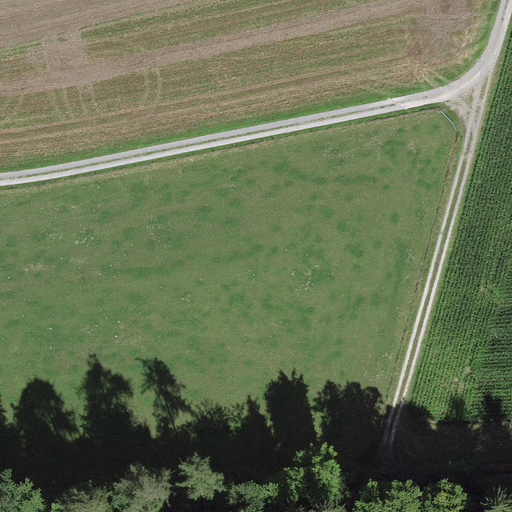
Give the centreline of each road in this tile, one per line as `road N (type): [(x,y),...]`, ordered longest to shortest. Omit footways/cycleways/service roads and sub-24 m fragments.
road 1 (track): [(509,0),(374,481)]
road 2 (track): [(484,87),(0,181)]
road 3 (track): [(374,481),(0,493)]
road 4 (track): [(511,483),(374,481)]
